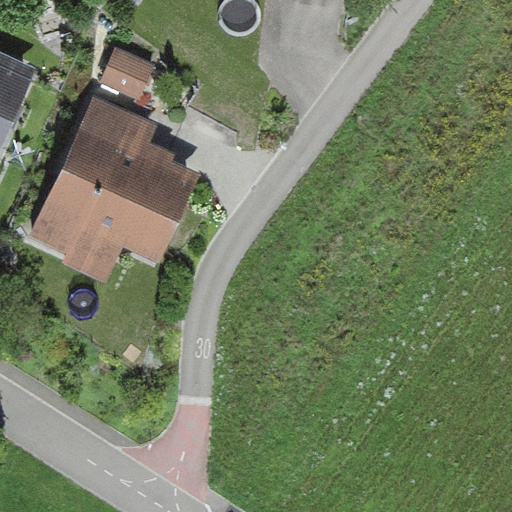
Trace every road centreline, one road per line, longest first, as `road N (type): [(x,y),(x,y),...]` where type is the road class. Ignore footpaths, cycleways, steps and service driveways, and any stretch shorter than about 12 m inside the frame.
road 1 (residential): [(415,0),(224,259),(205,311),(196,415),(166,491)]
road 2 (residential): [(0,400),(115,476),(166,491)]
